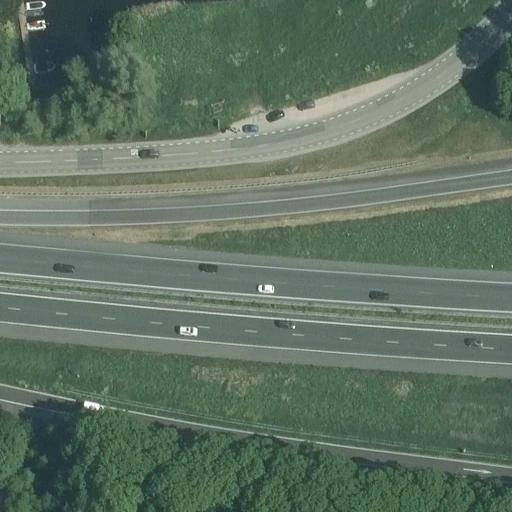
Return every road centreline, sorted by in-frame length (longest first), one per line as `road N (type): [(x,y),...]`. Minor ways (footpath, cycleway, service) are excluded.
road 1 (unclassified): [(511,9),(407,94),(319,132),(220,150),(0,161)]
road 2 (motorway): [(0,391),(243,438),(511,473)]
road 3 (motorway): [(511,172),(244,209),(0,217)]
road 4 (motorway): [(0,307),(511,347)]
road 5 (motorway): [(511,297),(0,258)]
